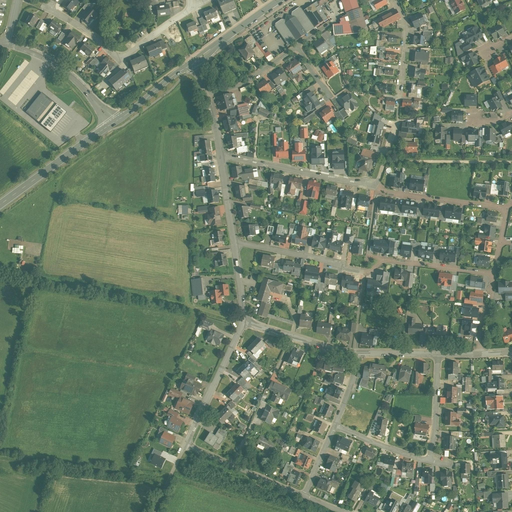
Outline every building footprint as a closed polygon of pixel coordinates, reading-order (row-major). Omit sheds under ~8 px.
[(75,0),(66,0),(62,6),(71,12),(70,11),(74,6),(75,6),(78,2),(75,0)] [(232,0),(223,0),(219,2),(224,13),(236,8),(232,0)] [(341,0),(346,14),(359,9),(359,7),(356,0),(341,0)] [(379,0),(373,3),(374,4),(377,9),(387,4),(384,0),(379,0)] [(459,0),(457,0),(455,1),(453,0),(452,0),(449,2),(456,14),(464,10),(462,6),(463,5),(462,3),(461,3),(459,0)] [(275,27),(289,46),(328,19),(316,2),(304,11),(302,8),(298,8),(292,12),(292,16),(286,15),(285,20),(282,19),(275,24),(275,27)] [(168,6),(156,8),(157,16),(170,14),(168,6)] [(85,11),(80,17),(85,21),(86,20),(88,22),(89,21),(91,18),(92,19),(93,19),(97,15),(89,9),(88,8),(85,11)] [(218,17),(214,9),(208,12),(212,20),(218,17)] [(359,9),(346,14),(350,24),(353,34),(368,32),(360,9),(359,9)] [(396,10),(377,20),(378,22),(372,25),(375,31),(381,28),(381,29),(401,19),(396,10)] [(212,20),(208,12),(202,14),(206,22),(212,20)] [(421,13),(411,18),(415,28),(426,23),(421,13)] [(37,18),(30,14),(24,24),(32,28),(37,18)] [(61,27),(53,21),(48,27),(52,30),(49,33),(55,37),(61,27)] [(198,30),(195,22),(190,25),(193,32),(198,30)] [(350,24),(333,26),(334,32),(334,36),(353,34),(350,24)] [(193,32),(190,25),(184,27),(187,34),(193,32)] [(500,26),(490,31),(494,39),(498,38),(501,37),(501,36),(504,34),(504,33),(500,26)] [(479,30),(477,31),(476,28),(473,29),(472,28),(468,30),(468,32),(469,33),(468,36),(464,38),(466,42),(468,45),(469,44),(474,42),(474,43),(478,40),(483,37),(479,30)] [(72,32),(67,38),(64,42),(72,48),(75,44),(75,45),(80,38),(72,32)] [(387,34),(382,34),(381,41),(380,41),(380,47),(385,46),(386,44),(388,45),(389,42),(397,43),(398,37),(389,36),(387,36),(387,34)] [(251,37),(247,40),(249,44),(251,47),(253,45),(256,43),(251,37)] [(418,37),(412,37),(411,45),(417,46),(417,41),(420,42),(420,40),(420,38),(418,38),(418,37)] [(323,38),(314,45),(320,54),(326,49),(329,47),(325,42),(323,38)] [(334,47),(329,39),(325,42),(329,47),(326,49),(328,51),(334,47)] [(460,42),(455,45),(458,57),(460,56),(464,53),(460,46),(462,45),(460,42)] [(462,45),(460,46),(464,53),(467,52),(472,49),(469,44),(468,45),(466,42),(462,45)] [(86,43),(80,49),(89,56),(94,50),(86,43)] [(156,45),(146,49),(149,57),(153,55),(155,58),(159,56),(158,53),(161,52),(158,43),(155,44),(156,45)] [(249,44),(239,51),(247,61),(252,57),(256,62),(264,56),(257,47),(255,48),(254,47),(254,46),(253,45),(251,47),(249,44)] [(396,53),(387,53),(385,52),(385,51),(380,50),(379,58),(387,59),(386,61),(391,61),(391,59),(395,60),(396,53)] [(269,51),(264,55),(269,62),(274,59),(269,51)] [(429,53),(421,52),(421,54),(412,53),(411,62),(425,63),(426,58),(428,59),(429,53)] [(464,53),(460,56),(463,61),(465,60),(464,59),(469,56),(467,52),(464,53)] [(469,56),(464,59),(465,60),(469,68),(479,63),(476,59),(477,58),(476,55),(475,55),(474,54),(469,56)] [(143,57),(130,63),(134,72),(134,71),(137,70),(143,68),(143,67),(146,66),(147,66),(143,57)] [(503,57),(500,59),(500,58),(496,60),(496,61),(493,62),(495,65),(498,71),(499,71),(504,68),(503,67),(507,65),(503,57)] [(93,60),(89,64),(93,68),(99,62),(95,58),(93,60)] [(114,66),(105,59),(100,65),(109,71),(109,72),(114,66)] [(292,62),(289,64),(290,65),(288,66),(289,67),(287,69),(290,72),(291,71),(292,72),(294,75),(296,73),(302,69),(296,61),(292,63),(292,62)] [(331,65),(330,63),(328,65),(322,69),(329,79),(338,72),(333,64),(331,65)] [(109,71),(100,65),(98,68),(100,70),(103,72),(106,75),(109,71)] [(495,65),(490,68),(494,75),(500,72),(499,71),(498,71),(495,65)] [(482,68),(470,74),(474,82),(472,83),(475,88),(488,80),(487,77),(484,71),(483,71),(482,68)] [(420,70),(411,69),(410,77),(424,79),(424,71),(420,70)] [(119,75),(117,76),(123,84),(125,82),(125,83),(128,81),(128,80),(130,78),(127,75),(125,72),(123,70),(120,72),(121,72),(118,75),(119,75)] [(281,70),(271,77),(277,85),(287,78),(281,70)] [(292,72),(288,75),(292,81),(295,79),(298,77),(298,76),(296,73),(294,75),(292,72)] [(111,80),(109,82),(116,90),(118,88),(118,89),(121,86),(123,84),(117,76),(114,78),(112,80),(111,80)] [(90,78),(87,81),(93,87),(96,84),(90,78)] [(266,81),(257,87),(262,95),(271,89),(268,84),(266,81)] [(392,86),(381,85),(381,87),(380,87),(380,91),(383,91),(383,92),(384,93),(386,94),(387,92),(391,92),(392,86)] [(418,86),(409,85),(408,93),(417,94),(418,88),(417,88),(418,86)] [(284,92),(279,86),(276,88),(280,95),(284,92)] [(451,90),(444,105),(447,106),(453,92),(451,90)] [(303,92),(296,97),(299,102),(304,99),(303,99),(306,97),(303,92)] [(66,113),(41,93),(26,112),(51,132),(66,113)] [(306,97),(303,99),(304,99),(308,105),(305,108),(308,112),(320,104),(312,93),(306,97)] [(499,93),(495,95),(496,98),(499,102),(503,100),(499,93)] [(350,94),(340,101),(346,110),(351,107),(354,110),(358,107),(354,101),(350,94)] [(231,95),(218,98),(218,102),(217,103),(218,105),(219,105),(221,111),(228,109),(235,107),(238,107),(237,107),(236,99),(233,100),(231,95)] [(476,96),(465,96),(465,106),(476,106),(476,96)] [(496,98),(488,102),(493,110),(496,109),(497,110),(501,107),(500,104),(499,104),(498,102),(499,102),(496,98)] [(246,104),(237,107),(238,107),(235,107),(228,109),(229,113),(235,111),(236,115),(241,114),(242,116),(246,115),(249,115),(246,104)] [(261,108),(260,108),(258,114),(267,117),(269,112),(261,108)] [(329,108),(323,112),(320,115),(325,122),(330,119),(331,120),(331,121),(332,121),(335,120),(335,119),(334,118),(333,115),(334,114),(329,108)] [(344,109),(339,112),(343,119),(348,116),(344,109)] [(339,112),(338,112),(334,114),(339,122),(343,119),(339,112)] [(463,112),(452,112),(452,121),(463,121),(463,112)] [(305,124),(315,116),(312,113),(302,120),(305,124)] [(241,114),(236,115),(237,116),(238,122),(252,118),(252,115),(249,115),(246,115),(242,116),(241,114)] [(230,118),(223,120),(224,124),(227,133),(235,131),(235,130),(239,129),(235,116),(230,118)] [(425,118),(417,119),(416,125),(419,125),(424,126),(425,118)] [(380,123),(375,122),(373,129),(374,130),(373,135),(380,136),(383,124),(380,123)] [(507,123),(499,127),(503,134),(500,136),(502,139),(505,138),(504,136),(510,132),(511,134),(511,125),(510,127),(507,123)] [(416,125),(408,124),(407,133),(418,134),(419,125),(416,125)] [(446,129),(436,129),(436,140),(443,140),(446,140),(446,136),(446,135),(447,130),(446,130),(446,129)] [(323,133),(318,132),(318,130),(315,130),(314,136),(317,136),(316,141),(322,142),(323,133)] [(472,131),(469,131),(468,140),(473,140),(473,141),(476,142),(478,142),(478,138),(478,131),(475,131),(475,130),(472,130),(472,131)] [(492,131),(486,130),(486,133),(485,136),(485,141),(494,141),(494,143),(499,143),(503,141),(502,139),(500,136),(500,135),(497,137),(495,137),(494,136),(495,132),(492,132),(492,131)] [(234,138),(228,139),(229,145),(228,145),(229,149),(229,150),(237,148),(237,154),(248,152),(247,147),(243,147),(242,138),(237,139),(236,137),(234,138)] [(348,138),(346,142),(355,146),(357,142),(348,138)] [(209,142),(201,143),(202,150),(203,156),(211,155),(209,142)] [(287,144),(281,144),(281,149),(276,149),(277,158),(284,158),(287,158),(287,157),(288,157),(288,148),(287,148),(287,144)] [(303,144),(295,144),(295,151),(293,151),(293,161),(305,161),(305,151),(303,151),(303,144)] [(414,144),(406,144),(406,153),(416,153),(416,146),(417,144),(414,144)] [(379,155),(366,150),(364,149),(361,157),(371,160),(377,162),(379,155)] [(324,155),(312,155),(312,165),(319,165),(319,164),(324,164),(324,155)] [(361,157),(360,156),(358,161),(361,162),(359,169),(367,172),(371,160),(361,157)] [(343,161),(335,162),(335,170),(344,169),(343,161)] [(241,171),(241,167),(232,169),(234,179),(242,178),(243,180),(254,178),(252,170),(241,171)] [(283,177),(273,174),(271,183),(277,184),(276,190),(280,190),(281,186),(282,185),(283,177)] [(302,181),(290,178),(289,186),(289,187),(287,195),(288,195),(288,193),(293,193),(293,191),(295,191),(295,190),(296,190),(296,188),(301,189),(302,181)] [(397,179),(390,178),(389,187),(398,188),(399,182),(400,180),(397,179)] [(267,183),(250,179),(249,185),(250,185),(257,186),(268,188),(267,183)] [(417,180),(416,191),(423,192),(423,187),(424,182),(424,181),(420,181),(420,180),(417,180)] [(320,184),(309,182),(308,191),(318,193),(320,184)] [(509,183),(501,182),(500,182),(501,182),(500,186),(499,191),(499,196),(507,197),(508,192),(508,191),(508,188),(509,187),(508,187),(509,183)] [(338,188),(328,186),(326,194),(336,196),(338,188)] [(244,187),(235,188),(236,195),(236,198),(237,198),(237,199),(243,198),(244,202),(252,201),(251,196),(246,197),(244,187)] [(485,189),(475,188),(474,198),(477,198),(477,199),(482,199),(485,199),(486,194),(486,189),(485,189)] [(203,190),(193,192),(193,207),(203,206),(203,202),(205,202),(204,193),(203,190)] [(217,191),(208,193),(209,203),(218,202),(217,191)] [(370,198),(360,196),(358,206),(368,207),(370,198)] [(386,200),(381,199),(381,207),(380,210),(387,211),(388,200),(386,199),(386,200)] [(395,201),(391,201),(391,200),(388,200),(387,211),(394,212),(395,206),(395,201)] [(308,203),(301,201),(301,204),(299,214),(302,214),(304,208),(307,209),(308,203)] [(346,201),(342,201),(341,207),(350,209),(351,206),(350,206),(351,202),(346,201)] [(408,203),(403,202),(403,207),(402,213),(409,213),(410,203),(408,202),(408,203)] [(412,203),(410,203),(409,213),(416,214),(417,208),(417,204),(412,203)] [(428,206),(425,205),(424,209),(423,215),(424,215),(431,216),(432,206),(430,206),(430,205),(428,205),(428,206)] [(178,206),(178,215),(187,215),(187,206),(178,206)] [(436,206),(434,206),(434,207),(432,206),(431,216),(437,217),(438,217),(439,211),(439,207),(436,207),(436,206)] [(247,207),(238,208),(240,219),(245,218),(245,219),(249,218),(247,207)] [(450,208),(446,208),(446,212),(445,218),(446,218),(453,219),(454,208),(450,208)] [(458,209),(454,208),(453,219),(460,220),(461,214),(461,210),(458,209)] [(220,212),(211,213),(211,216),(208,216),(209,220),(210,220),(211,226),(221,225),(219,214),(220,214),(220,212)] [(497,214),(488,213),(487,220),(486,221),(490,221),(496,222),(497,214)] [(254,226),(244,227),(245,237),(256,235),(254,226)] [(487,228),(486,227),(485,230),(484,229),(483,232),(485,233),(485,234),(481,234),(481,236),(485,236),(494,237),(496,229),(495,229),(490,228),(487,228)] [(282,229),(278,228),(277,233),(275,242),(286,244),(287,235),(281,234),(282,229)] [(304,229),(299,228),(297,235),(295,244),(299,245),(306,246),(308,237),(305,237),(306,233),(303,233),(304,229)] [(222,232),(214,233),(215,244),(224,242),(222,232)] [(336,235),(331,234),(328,249),(341,252),(343,243),(335,241),(336,235)] [(319,237),(314,236),(312,247),(324,250),(326,240),(319,239),(319,237)] [(383,253),(385,242),(383,242),(383,241),(379,241),(375,241),(373,252),(378,253),(378,252),(383,253)] [(385,242),(383,253),(393,254),(393,251),(394,243),(385,242)] [(483,242),(480,242),(480,245),(479,251),(490,252),(490,249),(491,249),(491,246),(491,243),(483,242)] [(363,244),(354,243),(353,254),(361,255),(363,244)] [(18,249),(11,249),(11,254),(22,255),(22,246),(18,246),(18,249)] [(406,247),(402,246),(401,256),(410,257),(411,250),(412,247),(407,246),(406,247)] [(421,247),(420,247),(419,251),(418,258),(423,258),(423,259),(425,259),(427,248),(421,247)] [(433,249),(427,248),(425,259),(427,259),(432,259),(433,252),(434,249),(433,249)] [(442,251),(441,250),(440,256),(440,260),(445,261),(447,262),(448,251),(442,251)] [(455,252),(448,251),(447,262),(449,262),(450,262),(454,262),(455,258),(456,252),(455,252)] [(226,255),(218,256),(219,266),(228,265),(227,261),(226,255)] [(275,258),(263,256),(261,266),(276,269),(277,264),(274,264),(275,258)] [(483,257),(479,257),(478,258),(477,266),(488,267),(489,258),(483,257)] [(295,263),(285,262),(283,271),(291,272),(291,275),(299,276),(301,266),(295,265),(295,263)] [(313,268),(307,267),(305,280),(309,281),(310,278),(318,279),(320,269),(316,269),(313,269),(313,268)] [(403,270),(399,270),(395,270),(394,280),(405,281),(406,281),(407,273),(407,271),(403,271),(403,270)] [(389,274),(378,273),(378,276),(377,276),(377,281),(377,282),(376,287),(377,288),(387,289),(389,274)] [(414,274),(407,273),(406,281),(405,281),(405,287),(412,288),(414,274)] [(337,276),(326,274),(325,284),(336,286),(337,276)] [(449,275),(444,274),(443,275),(440,274),(439,282),(442,283),(442,286),(446,286),(446,285),(451,286),(452,277),(451,277),(451,276),(449,275)] [(353,279),(343,277),(342,286),(350,287),(350,290),(358,291),(359,284),(353,284),(353,279)] [(483,279),(471,277),(470,286),(482,288),(483,279)] [(203,278),(196,279),(199,298),(205,297),(203,278)] [(283,285),(264,279),(258,301),(262,302),(258,316),(266,318),(266,317),(267,314),(272,297),(269,296),(270,292),(283,295),(284,290),(291,292),(293,287),(283,284),(283,285)] [(377,282),(368,281),(367,289),(377,290),(377,288),(376,287),(377,282)] [(511,282),(499,283),(499,293),(511,293),(511,282)] [(227,286),(219,286),(220,291),(220,296),(228,295),(227,286)] [(218,292),(211,292),(211,293),(212,300),(213,304),(221,303),(220,296),(220,291),(218,292)] [(475,293),(471,293),(470,302),(482,303),(483,294),(482,294),(475,293)] [(472,308),(465,308),(463,308),(462,308),(461,314),(464,314),(464,316),(478,318),(479,309),(472,308)] [(293,322),(267,314),(266,317),(292,325),(293,322)] [(312,319),(305,318),(306,316),(301,316),(299,326),(304,327),(304,326),(311,327),(313,317),(312,317),(312,319)] [(446,331),(433,330),(423,329),(423,326),(415,325),(415,319),(409,319),(409,324),(408,334),(421,335),(420,341),(426,342),(427,335),(432,336),(432,341),(445,342),(446,331)] [(213,324),(204,320),(201,326),(210,331),(213,324)] [(330,325),(318,323),(317,333),(329,335),(330,325)] [(472,325),(466,324),(466,327),(464,335),(475,337),(476,325),(472,325)] [(344,329),(339,329),(338,330),(337,338),(345,339),(345,340),(349,340),(350,333),(350,331),(349,331),(344,330),(344,329)] [(511,330),(502,333),(505,343),(509,342),(511,341),(511,330)] [(223,336),(212,331),(208,339),(211,340),(210,343),(214,345),(215,344),(219,345),(223,336)] [(374,336),(362,335),(361,344),(372,346),(374,336)] [(259,338),(254,344),(259,349),(265,344),(259,338)] [(259,349),(254,344),(248,349),(254,355),(259,349)] [(297,350),(295,349),(292,355),(290,358),(293,360),(299,363),(304,353),(300,351),(300,350),(298,349),(297,350)] [(290,358),(292,355),(288,353),(284,361),(291,364),(293,360),(290,358)] [(325,358),(318,356),(316,363),(323,364),(324,363),(326,363),(327,360),(325,359),(325,358)] [(333,370),(335,363),(335,361),(327,359),(327,360),(326,363),(324,370),(333,372),(333,370)] [(248,361),(243,367),(249,373),(254,367),(248,361)] [(499,362),(492,362),(492,370),(503,370),(503,361),(499,362)] [(335,363),(333,370),(339,372),(343,373),(344,370),(345,365),(335,363)] [(458,363),(449,363),(448,375),(457,375),(458,363)] [(379,366),(370,364),(370,368),(365,367),(363,377),(368,378),(369,374),(370,374),(370,373),(377,374),(379,366)] [(428,364),(420,364),(419,373),(428,374),(428,373),(430,373),(430,369),(428,369),(428,364)] [(387,367),(379,366),(377,374),(376,378),(385,380),(387,367)] [(243,367),(238,372),(244,378),(249,373),(243,367)] [(411,369),(401,367),(399,379),(409,381),(411,369)] [(188,374),(185,381),(186,379),(189,380),(192,382),(192,381),(193,382),(196,377),(188,374)] [(339,379),(335,378),(334,382),(335,383),(343,385),(345,377),(339,375),(339,379)] [(503,379),(494,380),(494,386),(488,386),(488,392),(495,392),(495,391),(497,391),(504,390),(503,379)] [(193,382),(192,381),(192,382),(189,380),(187,385),(190,386),(188,390),(198,394),(202,386),(193,382)] [(368,382),(362,380),(360,386),(369,389),(371,386),(367,385),(368,382)] [(275,385),(269,382),(266,388),(272,391),(275,385),(277,387),(277,386),(275,385)] [(243,390),(237,385),(232,390),(238,396),(243,390)] [(284,389),(278,386),(277,386),(277,387),(274,395),(271,401),(278,404),(277,403),(279,397),(282,399),(286,401),(291,391),(284,388),(284,389)] [(342,389),(334,386),(332,389),(330,388),(328,395),(330,396),(338,399),(342,389)] [(182,393),(172,388),(169,395),(179,399),(182,393)] [(460,389),(448,388),(447,399),(445,399),(445,403),(456,403),(456,399),(460,400),(460,389)] [(232,390),(227,395),(233,401),(238,396),(232,390)] [(194,404),(181,398),(177,407),(183,410),(182,411),(188,414),(192,404),(193,404),(194,404)] [(267,403),(261,400),(258,408),(264,410),(267,403)] [(334,408),(326,405),(322,415),(330,418),(330,417),(332,414),(331,414),(334,408)] [(280,413),(267,407),(261,420),(270,424),(274,416),(278,417),(280,413)] [(232,413),(226,408),(221,413),(227,419),(231,415),(232,413)] [(179,414),(171,410),(168,416),(169,416),(172,418),(176,419),(179,414)] [(221,413),(216,418),(222,424),(227,419),(221,413)] [(314,416),(308,413),(305,420),(312,423),(314,416)] [(456,414),(446,413),(445,425),(459,426),(459,421),(455,420),(456,414)] [(422,417),(413,415),(413,416),(415,417),(414,425),(415,426),(416,424),(420,425),(422,417)] [(503,416),(489,417),(490,425),(496,424),(496,427),(504,427),(503,416)] [(176,419),(172,418),(168,427),(173,429),(173,430),(177,431),(178,431),(183,423),(176,419)] [(380,419),(379,424),(378,424),(377,430),(375,430),(374,434),(376,435),(384,436),(387,421),(380,419)] [(327,425),(318,421),(316,428),(314,427),(313,430),(314,431),(322,435),(327,425)] [(420,425),(416,424),(415,426),(415,428),(416,428),(415,433),(415,435),(425,437),(426,435),(427,430),(428,426),(420,425)] [(228,432),(220,429),(218,433),(225,437),(228,432)] [(210,433),(204,442),(212,447),(216,441),(221,444),(225,438),(225,437),(218,433),(217,432),(216,435),(217,436),(216,437),(210,433)] [(167,434),(165,433),(164,433),(162,439),(160,443),(171,448),(176,438),(167,434)] [(296,434),(294,441),(302,443),(304,436),(296,434)] [(504,435),(494,436),(495,441),(496,441),(496,448),(505,448),(504,443),(505,443),(504,435)] [(275,444),(260,437),(257,443),(259,444),(261,445),(262,445),(265,447),(264,450),(261,456),(268,458),(273,447),(275,444)] [(352,442),(340,437),(336,447),(334,450),(339,452),(341,449),(348,452),(352,442)] [(451,437),(445,437),(444,450),(455,450),(456,438),(451,437)] [(311,439),(307,438),(303,447),(307,449),(315,452),(319,442),(311,439)] [(296,449),(294,448),(292,454),(294,455),(293,455),(298,457),(300,451),(296,449)] [(376,452),(370,449),(368,448),(365,455),(374,458),(376,452)] [(159,456),(161,453),(153,449),(147,463),(161,469),(165,459),(159,456)] [(350,457),(339,452),(342,454),(341,458),(343,458),(348,461),(350,457)] [(490,455),(491,461),(497,461),(497,468),(497,469),(507,468),(507,467),(506,459),(506,454),(498,455),(490,455)] [(312,459),(304,456),(302,462),(300,466),(308,469),(312,459)] [(340,460),(330,456),(327,464),(337,468),(339,464),(340,460)] [(395,458),(386,456),(384,464),(394,466),(395,458)] [(414,465),(403,463),(402,472),(407,473),(413,474),(414,465)] [(301,474),(293,470),(294,467),(287,464),(283,472),(282,474),(286,476),(288,472),(291,474),(291,475),(287,482),(296,486),(301,474)] [(337,468),(327,464),(325,468),(335,472),(337,468)] [(429,470),(423,470),(422,477),(425,477),(425,484),(430,484),(431,484),(431,477),(432,477),(432,470),(429,469),(429,470)] [(448,472),(444,472),(444,473),(441,473),(441,482),(443,482),(443,486),(451,486),(451,482),(452,482),(452,473),(448,473),(448,472)] [(507,475),(498,476),(498,483),(497,483),(497,489),(508,488),(508,487),(507,487),(507,479),(507,475)] [(326,482),(320,479),(317,487),(327,491),(329,486),(330,483),(330,482),(327,480),(326,482)] [(364,487),(355,482),(352,488),(354,489),(349,498),(348,498),(355,502),(358,498),(357,498),(359,495),(360,492),(361,493),(364,487)] [(383,489),(382,491),(387,493),(390,487),(381,483),(379,487),(383,489)] [(371,491),(367,489),(363,497),(367,499),(369,494),(370,494),(371,491)] [(370,494),(369,494),(367,499),(366,500),(375,506),(379,499),(375,497),(370,494)] [(507,494),(497,495),(493,495),(493,503),(497,503),(498,509),(508,508),(507,494)] [(399,504),(392,500),(387,510),(391,511),(394,511),(396,509),(399,504)] [(402,508),(401,508),(405,511),(408,506),(411,502),(410,502),(406,500),(402,508)] [(414,502),(411,508),(408,506),(405,511),(404,511),(416,511),(420,506),(414,502)]
